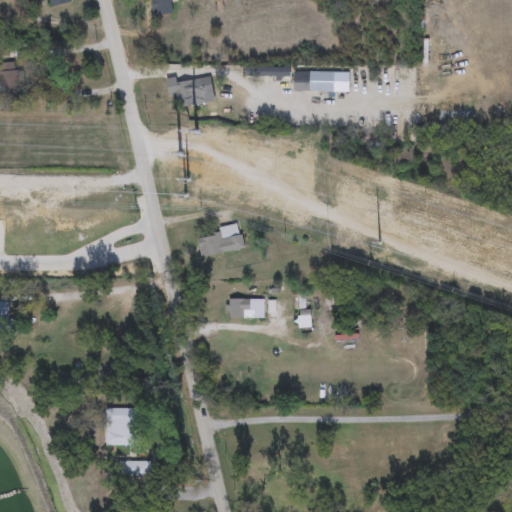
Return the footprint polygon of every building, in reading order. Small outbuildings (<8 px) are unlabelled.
[(48,0),(71,0),(72,2),(51,8),(48,0)] [(169,0),(170,13),(149,13),(148,0),(169,0)] [(0,63),(16,63),(16,72),(28,72),(28,92),(0,92),(0,63)] [(334,92),(293,92),(293,73),(334,73),(334,92)] [(167,80),(176,78),(177,82),(202,79),(206,105),(171,110),(167,80)] [(201,258),(197,237),(239,228),(243,249),(201,258)] [(330,303),(330,291),(353,291),(353,303),(330,303)] [(262,301),(262,318),(227,318),(227,301),(262,301)] [(105,446),(105,409),(137,409),(137,446),(105,446)] [(150,463),(150,478),(116,478),(116,463),(150,463)]
